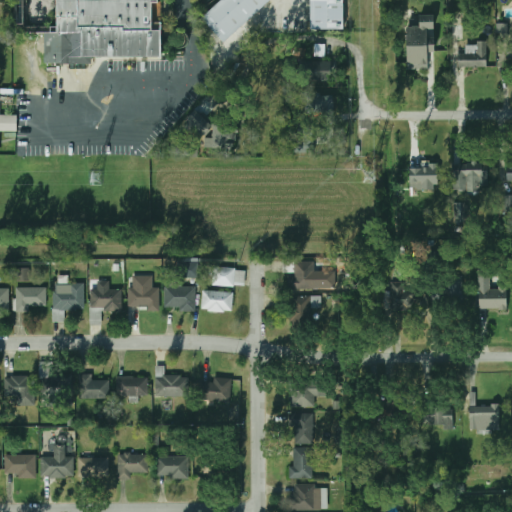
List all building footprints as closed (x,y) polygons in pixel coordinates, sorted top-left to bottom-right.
[(60,0),(156,0),(156,25),(165,25),(166,53),(86,53),(86,29),(61,29),(60,0)] [(268,0),(226,38),(203,14),(218,0),(268,0)] [(312,0),(345,0),(346,25),(313,25),(312,0)] [(407,26),(408,69),(428,69),(428,52),(435,52),(434,15),(420,15),(420,26),(407,26)] [(458,67),(486,66),(486,43),(465,43),(465,53),(458,53),(458,67)] [(330,61),(300,61),(301,84),(330,83),(330,61)] [(218,101),(207,94),(197,109),(209,116),(218,101)] [(333,114),(334,95),(305,94),(305,113),(333,114)] [(213,127),(198,111),(185,123),(200,139),(213,127)] [(0,114),(0,131),(17,131),(17,115),(0,114)] [(204,137),(204,148),(236,148),(237,127),(213,126),(213,138),(204,137)] [(298,153),(315,153),(314,128),(297,129),(298,153)] [(437,189),(437,162),(421,162),(421,168),(410,168),(410,190),(437,189)] [(487,186),(488,164),(453,163),(452,190),(480,191),(480,185),(487,186)] [(466,202),(453,203),(454,222),(467,221),(466,202)] [(198,259),(180,259),(180,276),(198,276),(198,259)] [(314,288),(314,262),(291,262),(291,288),(314,288)] [(245,267),(213,267),(213,285),(245,285),(245,267)] [(29,268),(16,268),(16,280),(29,280),(29,268)] [(159,285),(153,285),(153,275),(130,275),(130,310),(159,310),(159,285)] [(64,322),(64,310),(85,310),(85,283),(70,283),(70,276),(54,276),(54,322),(64,322)] [(463,306),(463,277),(431,277),(431,306),(463,306)] [(391,291),(382,291),(382,310),(416,310),(416,291),(405,291),(405,280),(391,280),(391,291)] [(122,310),(122,290),(111,290),(111,281),(98,281),(98,289),(91,289),(91,310),(122,310)] [(196,286),(165,286),(165,310),(196,310),(196,286)] [(46,287),(16,287),(16,310),(46,310),(46,287)] [(507,287),(479,287),(479,308),(507,308),(507,287)] [(0,310),(10,310),(10,288),(0,288),(0,310)] [(203,310),(232,310),(232,291),(203,291),(203,310)] [(320,296),(291,296),(291,324),(310,324),(311,307),(320,307),(320,296)] [(40,365),(40,395),(73,395),(73,375),(50,375),(50,365),(40,365)] [(188,396),(188,376),(166,376),(166,366),(155,366),(155,396),(188,396)] [(78,397),(109,397),(109,375),(78,375),(78,397)] [(35,376),(5,376),(5,397),(15,397),(15,404),(35,404),(35,376)] [(148,376),(117,376),(117,398),(139,398),(139,395),(148,395),(148,376)] [(230,377),(200,377),(200,400),(230,400),(230,377)] [(291,406),(314,406),(314,395),(326,395),(326,384),(291,384),(291,406)] [(405,404),(380,404),(380,423),(405,423),(405,404)] [(500,404),(469,404),(469,430),(500,430),(500,404)] [(454,427),(454,409),(425,409),(425,427),(454,427)] [(313,443),(313,413),(292,413),(292,443),(313,443)] [(41,477),(74,477),(74,457),(65,457),(65,445),(54,445),(54,456),(42,456),(41,477)] [(312,447),(290,447),(290,478),(312,478),(312,447)] [(148,453),(118,453),(118,476),(148,476),(148,453)] [(5,455),(5,478),(36,478),(36,455),(5,455)] [(158,478),(189,478),(189,456),(158,456),(158,478)] [(205,473),(235,473),(235,456),(205,456),(205,473)] [(109,476),(109,457),(78,457),(78,476),(109,476)] [(328,484),(290,484),(290,510),(328,510),(328,484)]
